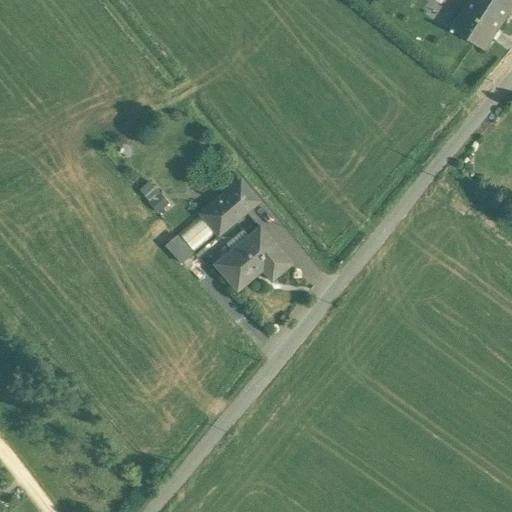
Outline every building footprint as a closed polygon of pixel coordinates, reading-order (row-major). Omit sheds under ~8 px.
[(511,4),(511,0),(471,0),(453,29),(482,48),(489,37),(491,38),(511,4)] [(253,200),(239,183),(229,191),(243,208),(253,200)] [(149,205),(159,195),(149,184),(138,193),(149,205)] [(229,191),(202,214),(217,231),(243,208),(229,191)] [(159,195),(149,205),(159,216),(169,206),(159,195)] [(290,264),(259,227),(214,264),(236,290),(254,275),(252,272),(259,267),(270,280),(290,264)] [(192,256),(176,238),(166,247),(181,265),(192,256)]
